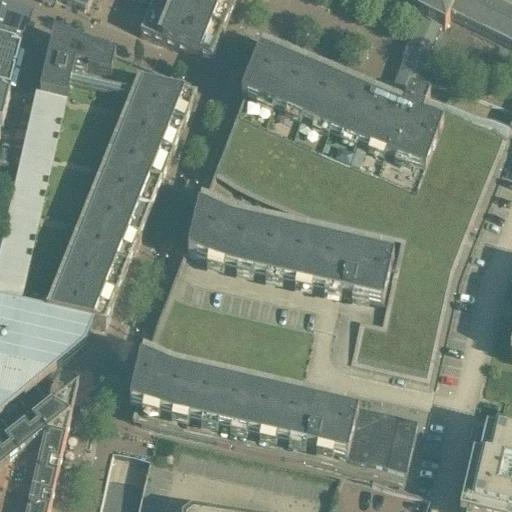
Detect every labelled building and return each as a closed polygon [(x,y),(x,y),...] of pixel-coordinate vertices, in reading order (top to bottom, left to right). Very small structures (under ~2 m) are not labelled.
[(58,0),(57,4),(88,17),(94,0),(58,0)] [(126,0),(148,9),(151,0),(126,0)] [(156,0),(140,40),(212,69),(239,0),(156,0)] [(390,0),(421,14),(418,20),(421,22),(409,50),(407,49),(401,64),(403,65),(392,93),(411,100),(441,32),(445,34),(451,22),(511,51),(511,0),(479,0),(478,2),(474,0),(390,0)] [(0,8),(0,37),(23,46),(24,46),(34,19),(32,19),(0,8)] [(0,97),(9,101),(21,51),(20,50),(21,48),(22,48),(23,46),(0,37),(0,97)] [(105,334),(174,162),(197,106),(185,103),(187,96),(54,42),(0,280),(0,420),(86,352),(94,331),(105,334)] [(245,112),(214,189),(307,226),(404,248),(400,266),(389,313),(384,335),(362,330),(353,367),(428,384),(450,285),(451,281),(454,273),(504,149),(506,149),(507,148),(428,116),(430,113),(410,105),(408,108),(382,98),(355,87),(281,57),(269,53),(263,67),(443,139),(425,184),(245,112)] [(263,67),(245,112),(425,184),(443,139),(263,67)] [(0,134),(9,101),(0,97),(0,134)] [(214,189),(202,221),(400,266),(404,248),(307,226),(214,189)] [(194,240),(188,267),(389,313),(400,266),(202,221),(194,240)] [(156,336),(152,349),(154,350),(156,350),(215,364),(217,356),(224,336),(226,332),(228,326),(232,317),(236,307),(238,303),(174,288),(169,302),(165,313),(163,318),(156,336)] [(142,411),(141,420),(149,422),(305,457),(306,457),(316,410),(208,386),(210,377),(211,376),(213,369),(215,364),(156,350),(153,364),(152,367),(151,373),(149,378),(142,411)] [(317,404),(316,410),(358,420),(348,467),(406,480),(418,427),(317,404)] [(65,405),(0,456),(0,511),(51,511),(74,411),(65,405)] [(316,410),(306,457),(348,467),(358,420),(316,410)] [(511,511),(511,442),(479,435),(461,511),(511,511)] [(437,442),(434,457),(448,460),(452,446),(437,442)]
